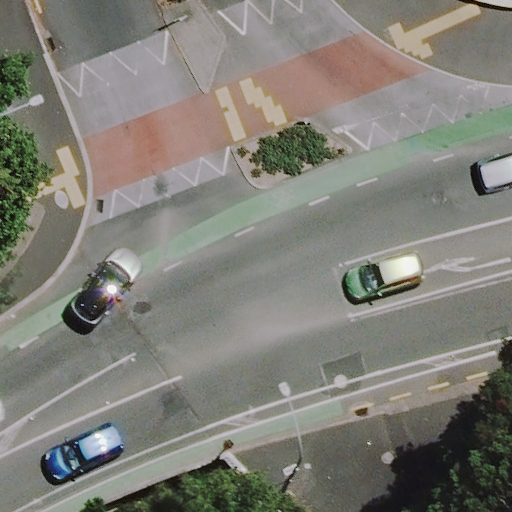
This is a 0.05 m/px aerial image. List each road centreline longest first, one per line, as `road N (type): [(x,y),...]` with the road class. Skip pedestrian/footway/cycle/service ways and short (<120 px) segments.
road 1 (secondary): [(0,439),(300,276)]
road 2 (tertiary): [(300,276),(175,0)]
road 3 (secondary): [(300,276),(511,220)]
